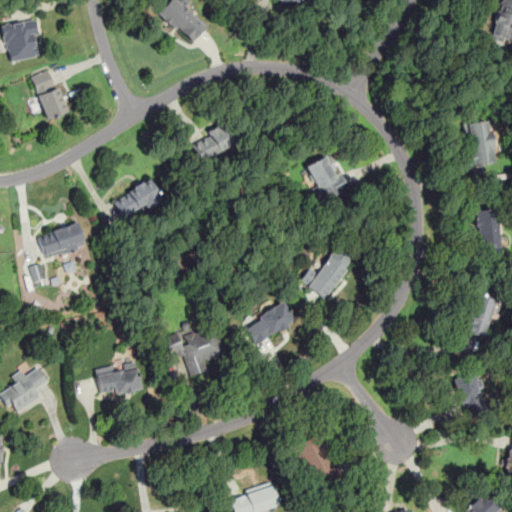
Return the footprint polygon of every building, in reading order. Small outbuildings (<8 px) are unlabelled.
[(165,0),(155,10),(188,43),(204,26),(178,0),(165,0)] [(511,42),(511,0),(498,0),(488,41),(511,47),(511,42)] [(33,17),(0,23),(7,61),(40,55),(33,17)] [(66,111),(48,67),(27,76),(46,120),(66,111)] [(206,134),(190,144),(200,161),(237,139),(223,116),(203,129),(206,134)] [(461,122),(467,165),(492,163),(487,119),(461,122)] [(346,189),(328,151),(302,164),(319,201),(346,189)] [(161,198),(149,177),(110,199),(121,220),(161,198)] [(497,249),(494,207),(473,209),(476,250),(497,249)] [(35,234),(44,258),(83,244),(75,220),(35,234)] [(325,300),(350,258),(330,245),(305,287),(325,300)] [(41,275),(36,263),(26,267),(30,279),(41,275)] [(482,336),(493,298),(473,293),(463,330),(482,336)] [(295,319),(282,298),(237,327),(250,347),(295,319)] [(203,358),(222,351),(213,326),(179,338),(177,331),(162,336),(169,354),(178,350),(187,375),(207,368),(203,358)] [(96,396),(140,390),(136,361),(93,366),(96,396)] [(39,397),(34,387),(45,381),(35,363),(8,377),(12,383),(0,389),(0,396),(10,414),(39,397)] [(449,385),(462,406),(479,395),(466,374),(449,385)] [(293,444),(310,485),(337,474),(320,433),(293,444)] [(504,447),(503,477),(511,477),(511,434),(511,447),(504,447)] [(232,511),(252,511),(277,504),(270,482),(227,496),(232,511)] [(459,511),(496,511),(499,509),(481,490),(459,511)]
